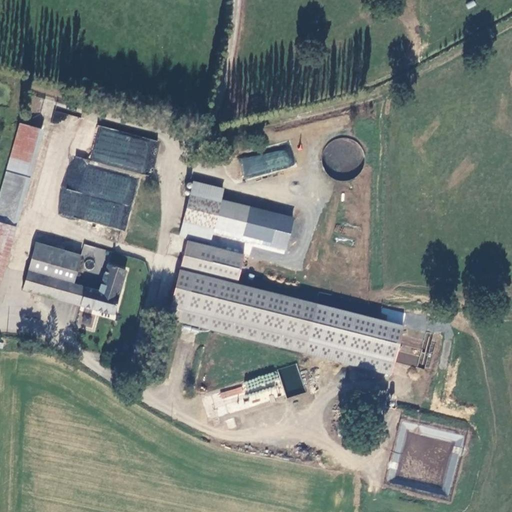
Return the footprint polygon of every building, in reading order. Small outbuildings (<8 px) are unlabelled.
[(31,111),(40,113),(42,98),(33,97),(31,111)] [(0,203),(16,211),(38,129),(18,123),(0,187),(0,203)] [(70,155),(56,214),(126,230),(139,174),(151,177),(159,141),(98,127),(90,160),(70,155)] [(240,160),(245,180),(295,166),(290,147),(240,160)] [(277,241),(283,218),(225,202),(229,187),(200,180),(185,233),(194,236),(243,249),(248,233),(277,241)] [(0,272),(16,211),(0,203),(0,272)] [(250,253),(193,238),(172,315),(394,375),(408,327),(242,282),(250,253)] [(81,255),(94,258),(96,247),(84,244),(81,255)] [(55,253),(36,247),(30,269),(42,272),(49,277),(74,283),(81,256),(56,249),(55,253)] [(82,304),(115,314),(128,269),(109,264),(99,289),(88,286),(82,304)] [(82,304),(88,286),(74,283),(49,277),(42,272),(30,269),(24,290),(82,304)] [(110,354),(109,362),(125,364),(126,357),(110,354)] [(223,419),(289,396),(281,368),(205,393),(213,418),(222,416),(223,419)]
